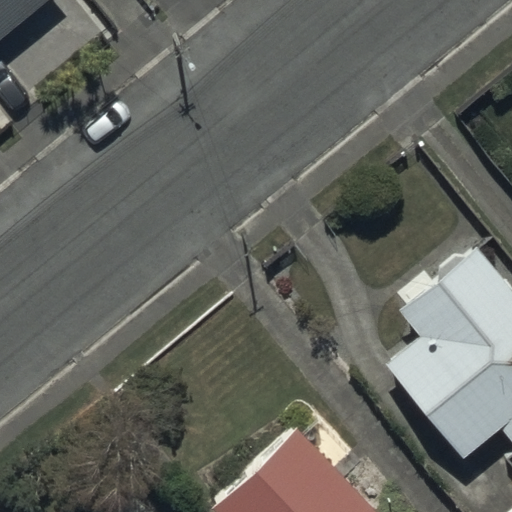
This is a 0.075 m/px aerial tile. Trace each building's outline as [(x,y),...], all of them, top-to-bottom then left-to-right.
[(0,0),(0,48),(58,0),(0,0)] [(511,275),(474,229),(398,291),(419,316),(382,346),(460,441),(497,411),(511,429),(511,275)] [(387,511),(294,412),(211,489),(233,511),(387,511)] [(168,511),(121,471),(85,511),(168,511)] [(511,511),(511,498),(495,511),(511,511)]
